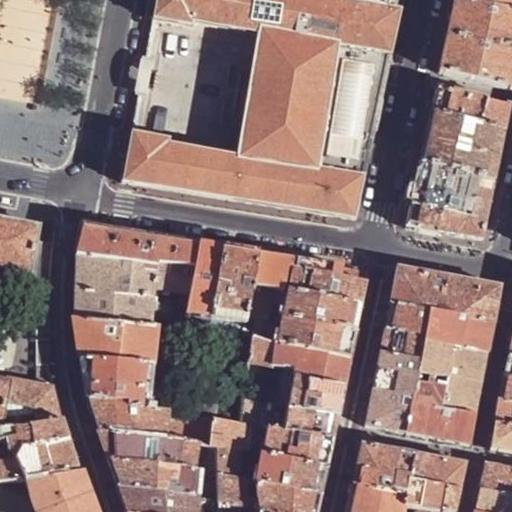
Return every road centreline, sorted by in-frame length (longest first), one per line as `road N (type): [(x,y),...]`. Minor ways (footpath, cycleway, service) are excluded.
road 1 (residential): [(113,511),(62,339),(63,268),(80,197)]
road 2 (residential): [(380,250),(80,197)]
road 3 (residential): [(380,250),(333,511)]
road 4 (trunk): [(0,229),(55,169),(89,104),(119,0)]
road 5 (residential): [(429,0),(380,250)]
road 6 (tertiary): [(80,197),(120,0)]
road 7 (residential): [(380,250),(489,270),(504,259),(511,228)]
